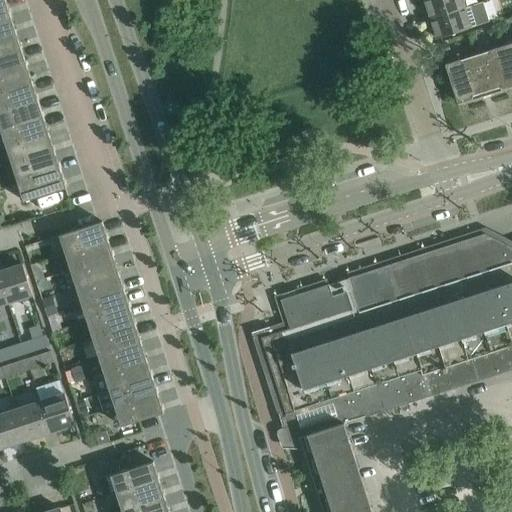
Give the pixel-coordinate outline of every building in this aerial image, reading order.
[(0,0),(0,16),(10,14),(5,0),(0,0)] [(466,7),(463,0),(424,0),(430,18),(466,7)] [(466,7),(430,18),(437,38),(488,22),(482,2),(466,7)] [(0,36),(16,31),(10,14),(0,16),(0,36)] [(0,55),(21,48),(16,31),(0,36),(0,55)] [(511,42),(502,46),(511,75),(511,42)] [(511,75),(502,46),(474,55),(487,95),(501,91),(500,87),(511,83),(511,75)] [(0,74),(27,66),(21,48),(0,55),(0,74)] [(445,64),(457,101),(471,96),(472,100),(487,95),(474,55),(445,64)] [(0,93),(33,83),(27,66),(0,74),(0,93)] [(0,111),(38,100),(33,83),(0,93),(0,111)] [(44,117),(38,100),(0,111),(0,128),(1,131),(44,117)] [(49,134),(44,117),(1,131),(6,148),(49,134)] [(55,151),(49,134),(6,148),(12,165),(55,151)] [(60,168),(55,151),(12,165),(17,182),(60,168)] [(60,168),(17,182),(23,201),(29,199),(41,196),(66,187),(60,168)] [(41,196),(29,199),(32,207),(43,203),(41,196)] [(102,221),(98,222),(59,235),(65,253),(108,239),(102,221)] [(511,247),(505,244),(485,234),(350,278),(335,283),(336,288),(331,290),(329,284),(328,284),(332,296),(303,306),(299,294),(281,300),(290,328),(261,338),(286,414),(331,399),(353,410),(381,401),(385,411),(511,369),(511,247)] [(113,256),(108,239),(65,253),(70,270),(113,256)] [(119,273),(113,256),(70,270),(76,287),(119,273)] [(32,294),(22,264),(0,271),(0,278),(8,302),(32,294)] [(124,291),(119,273),(76,287),(82,304),(124,291)] [(130,307),(124,291),(82,304),(87,321),(130,307)] [(136,325),(130,307),(87,321),(93,339),(136,325)] [(141,342),(136,325),(93,339),(98,355),(141,342)] [(44,335),(26,341),(29,352),(48,346),(49,345),(46,335),(44,335)] [(146,359),(141,342),(98,355),(104,373),(146,359)] [(16,344),(0,349),(0,359),(0,361),(19,355),(16,344)] [(30,370),(53,362),(50,350),(26,358),(30,370)] [(6,378),(30,370),(26,358),(2,366),(6,378)] [(152,376),(146,359),(104,373),(109,390),(152,376)] [(157,393),(152,376),(109,390),(115,407),(157,393)] [(74,424),(64,393),(40,401),(50,432),(74,424)] [(121,426),(158,414),(164,412),(157,393),(115,407),(121,426)] [(50,432),(40,401),(16,409),(26,440),(50,432)] [(26,440),(16,409),(0,414),(0,441),(2,448),(26,440)] [(309,451),(314,449),(317,456),(312,458),(313,458),(351,446),(347,433),(344,423),(335,425),(327,421),(312,426),(308,434),(300,437),(300,438),(304,437),(309,451)] [(106,430),(95,434),(98,445),(109,441),(106,430)] [(317,473),(321,472),(324,479),(320,480),(320,481),(359,469),(351,446),(313,458),(317,473)] [(159,478),(153,461),(110,475),(116,492),(159,478)] [(324,495),(328,494),(331,502),(327,503),(366,491),(359,469),(320,481),(324,495)] [(164,496),(159,478),(116,492),(121,510),(164,496)] [(329,511),(372,511),(366,491),(327,503),(329,511)] [(169,511),(164,496),(121,510),(122,511),(169,511)]
